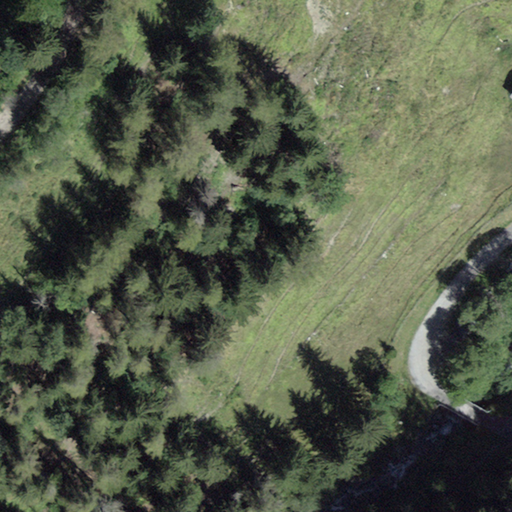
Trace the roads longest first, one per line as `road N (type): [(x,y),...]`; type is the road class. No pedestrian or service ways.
road 1 (track): [(511,420),(485,417),(437,392),(422,372),(420,349),(477,264),(511,236)]
road 2 (unclassified): [(0,143),(47,109),(100,35),(94,0)]
